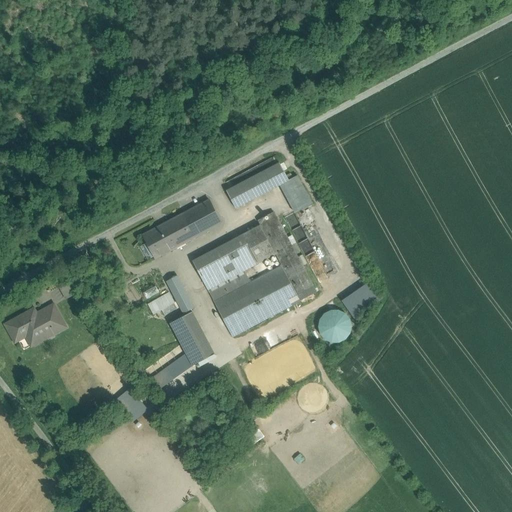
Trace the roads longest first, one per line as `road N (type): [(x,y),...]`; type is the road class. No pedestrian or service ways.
road 1 (unclassified): [(0,291),(511,18)]
road 2 (unclassified): [(97,511),(0,383)]
